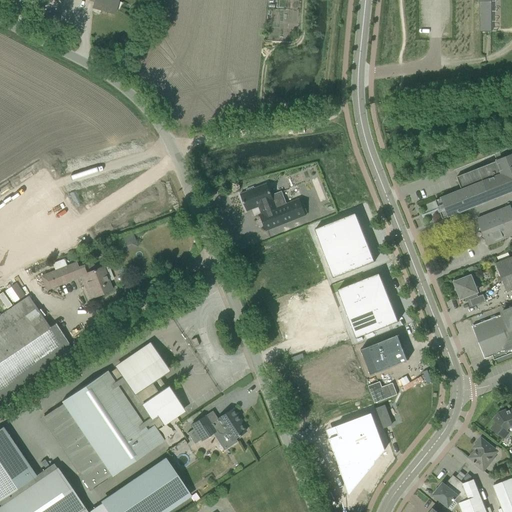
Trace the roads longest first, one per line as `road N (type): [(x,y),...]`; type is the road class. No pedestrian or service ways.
road 1 (unclassified): [(315,511),(154,117),(131,92),(0,19)]
road 2 (tertiary): [(457,390),(360,118),(365,0)]
road 3 (unknown): [(292,342),(388,306),(398,298),(395,280),(390,271),(373,271),(286,309),(285,327)]
road 4 (track): [(171,145),(328,121)]
road 5 (tertiary): [(383,511),(444,430),(457,390)]
